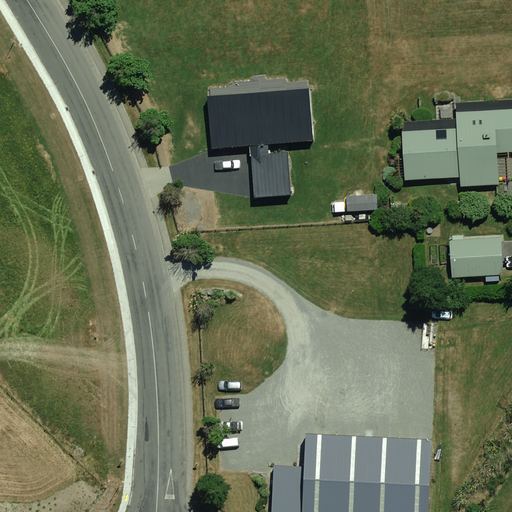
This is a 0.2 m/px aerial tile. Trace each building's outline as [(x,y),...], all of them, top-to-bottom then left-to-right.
[(302,87),(198,94),(202,148),(241,145),(245,199),(281,195),(279,143),(304,142),(302,87)] [(459,130),(402,131),(403,182),(460,174),(459,191),(511,185),(511,109),(458,111),(459,130)] [(510,234),(449,236),(452,273),(511,273),(510,234)] [(408,241),(393,242),(395,290),(410,289),(408,241)] [(440,511),(444,433),(317,428),(316,467),(278,465),(275,511),(440,511)]
